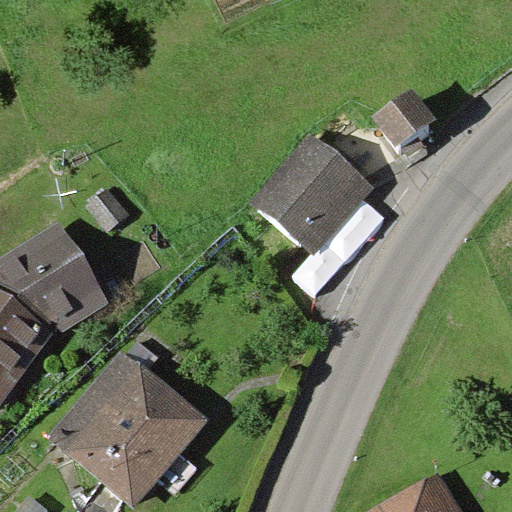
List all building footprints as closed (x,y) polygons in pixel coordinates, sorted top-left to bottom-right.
[(367,125),(383,151),(402,140),(411,135),(395,108),(367,125)] [(299,144),(244,207),(296,251),(301,245),(345,194),(350,189),(299,144)] [(98,194),(77,209),(91,229),(112,214),(98,194)] [(53,232),(0,260),(0,312),(27,333),(90,304),(53,232)] [(0,375),(27,333),(0,312),(0,375)] [(182,419),(108,359),(41,442),(114,501),(182,419)] [(424,511),(412,492),(379,511),(424,511)]
